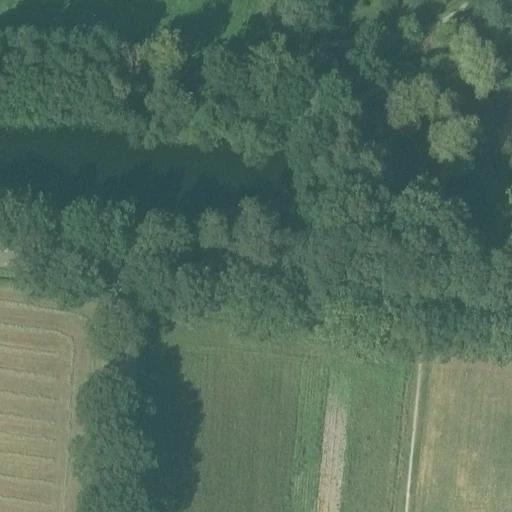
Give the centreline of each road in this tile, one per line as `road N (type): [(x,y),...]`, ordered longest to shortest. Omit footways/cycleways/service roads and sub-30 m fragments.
road 1 (unclassified): [(511,325),(130,274)]
road 2 (unclassified): [(120,511),(130,274)]
road 3 (unclassified): [(130,274),(0,258)]
